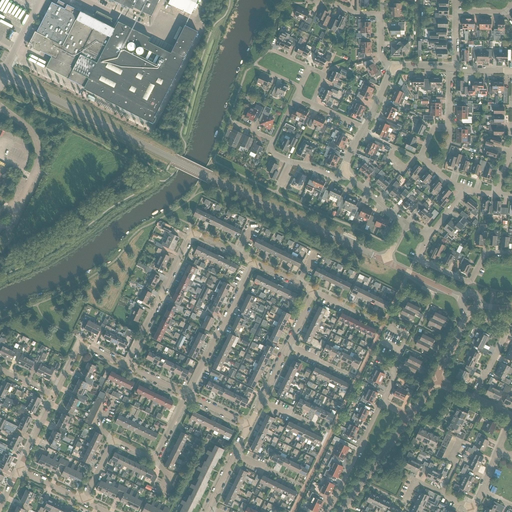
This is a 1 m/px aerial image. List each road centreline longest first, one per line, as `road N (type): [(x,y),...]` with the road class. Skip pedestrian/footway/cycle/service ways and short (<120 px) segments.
road 1 (secondary): [(386,262),(3,72)]
road 2 (residential): [(186,395),(254,264)]
road 3 (residential): [(127,366),(192,235)]
road 4 (unknown): [(0,106),(37,148),(13,215),(0,223)]
road 5 (residential): [(328,511),(382,402)]
